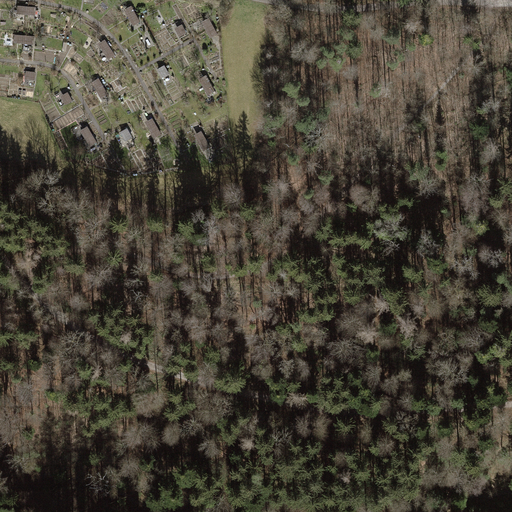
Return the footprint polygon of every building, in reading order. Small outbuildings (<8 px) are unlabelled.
[(36,7),(17,5),(17,13),(35,15),(36,7)] [(141,22),(131,5),(124,10),(133,26),(141,22)] [(217,33),(208,17),(201,21),(210,38),(217,33)] [(183,24),(175,28),(180,37),(187,33),(183,24)] [(34,36),(15,34),(14,43),(33,44),(34,36)] [(116,55),(105,39),(98,44),(109,60),(116,55)] [(165,65),(158,69),(162,77),(169,74),(165,65)] [(26,71),(25,79),(35,80),(36,72),(26,71)] [(216,91),(207,75),(199,79),(208,95),(216,91)] [(108,94),(99,78),(92,82),(101,98),(108,94)] [(68,92),(61,96),(65,104),(73,101),(68,92)] [(162,134),(153,118),(145,122),(155,138),(162,134)] [(97,142),(88,126),(80,130),(90,147),(97,142)] [(128,128),(120,132),(125,141),(132,137),(128,128)] [(211,147),(202,130),(194,135),(204,151),(211,147)]
